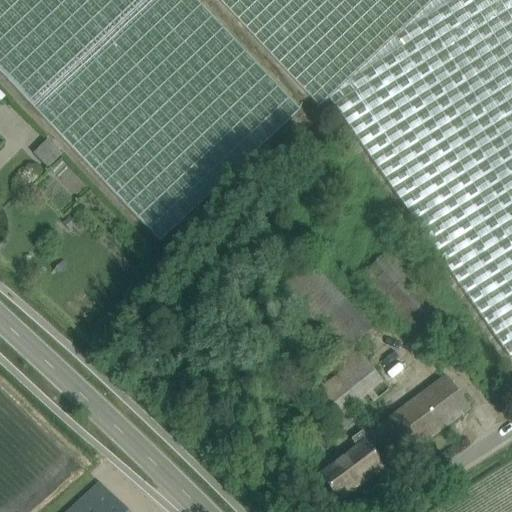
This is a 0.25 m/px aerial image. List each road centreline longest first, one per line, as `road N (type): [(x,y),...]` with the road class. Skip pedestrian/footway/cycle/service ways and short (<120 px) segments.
road 1 (secondary): [(203,511),(0,318)]
road 2 (unclassified): [(382,511),(511,429)]
